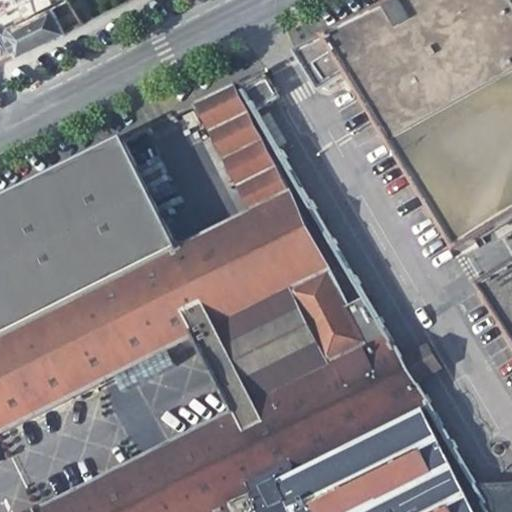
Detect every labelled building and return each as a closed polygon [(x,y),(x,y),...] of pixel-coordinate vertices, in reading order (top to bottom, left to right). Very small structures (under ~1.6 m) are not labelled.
[(64,0),(7,30),(20,56),(73,30),(64,11),(73,7),(69,0),(64,0)] [(511,0),(404,0),(328,38),(329,40),(313,48),(300,54),(324,93),(351,77),(460,253),(511,219),(511,0)] [(279,99),(264,72),(240,84),(256,112),(279,99)] [(195,104),(251,214),(289,194),(234,85),(214,95),(195,104)] [(0,335),(105,283),(120,275),(135,267),(175,252),(120,142),(49,177),(0,201),(0,335)] [(105,283),(0,338),(0,435),(195,337),(235,414),(39,511),(469,511),(420,417),(426,413),(430,410),(416,386),(402,362),(353,278),(336,286),(289,194),(251,214),(182,249),(175,252),(135,267),(120,275),(105,283)] [(511,268),(481,288),(511,339),(511,268)] [(428,347),(402,362),(416,386),(442,371),(428,347)] [(432,409),(430,410),(426,413),(481,505),(479,506),(482,511),(511,511),(511,488),(482,493),(432,409)]
